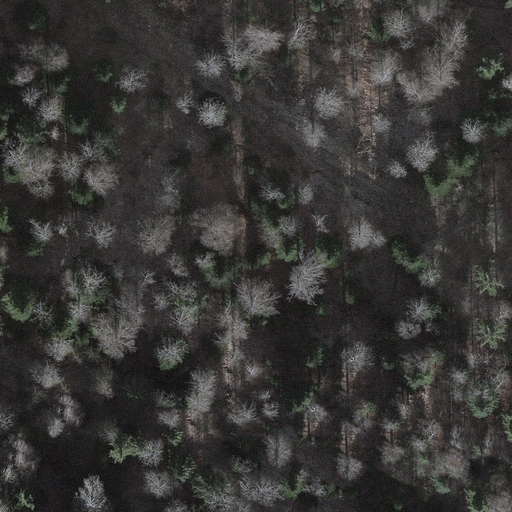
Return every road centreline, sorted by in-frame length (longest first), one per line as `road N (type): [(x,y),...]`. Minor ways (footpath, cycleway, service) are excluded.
road 1 (track): [(0,377),(437,471),(511,478)]
road 2 (track): [(100,0),(185,67),(409,202),(511,251)]
